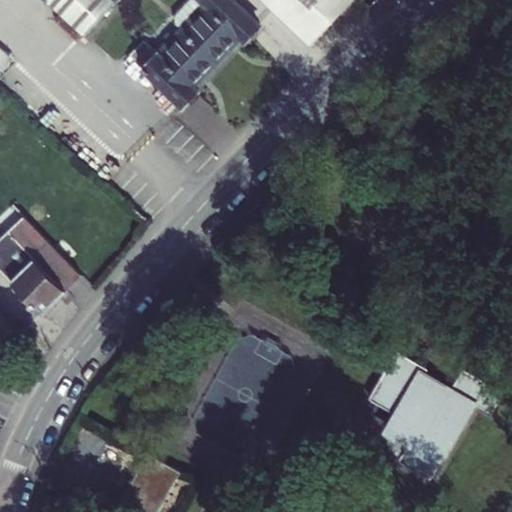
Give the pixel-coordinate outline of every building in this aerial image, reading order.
[(110,0),(48,0),(84,33),(112,2),(110,0)] [(203,0),(206,2),(181,29),(220,66),(260,23),(235,0),(203,0)] [(265,0),(313,44),(355,0),(265,0)] [(184,104),(220,66),(181,29),(159,53),(145,41),(132,55),(184,104)] [(0,66),(9,57),(0,48),(0,66)] [(68,292),(38,259),(12,231),(0,241),(0,287),(31,324),(68,292)] [(19,337),(16,353),(29,357),(33,342),(27,338),(19,337)] [(440,358),(409,340),(388,377),(382,390),(412,407),(404,422),(422,432),(412,450),(444,468),(463,433),(462,432),(486,390),(504,401),(511,387),(511,377),(475,357),(464,378),(437,363),(440,358)] [(160,511),(184,466),(148,446),(117,508),(124,511),(160,511)]
